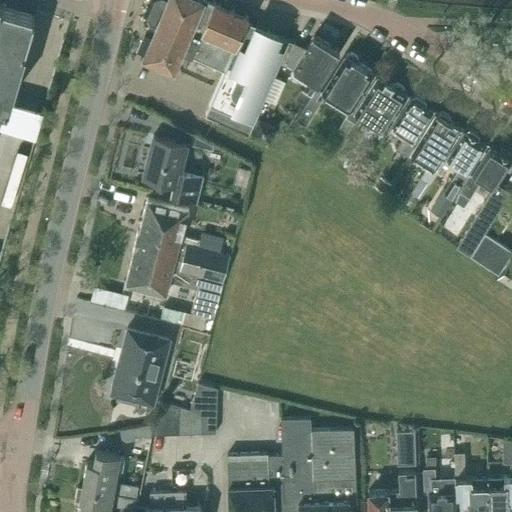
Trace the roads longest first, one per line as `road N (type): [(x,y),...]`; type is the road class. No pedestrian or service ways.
road 1 (tertiary): [(17,456),(111,0)]
road 2 (residential): [(511,93),(406,32),(319,0)]
